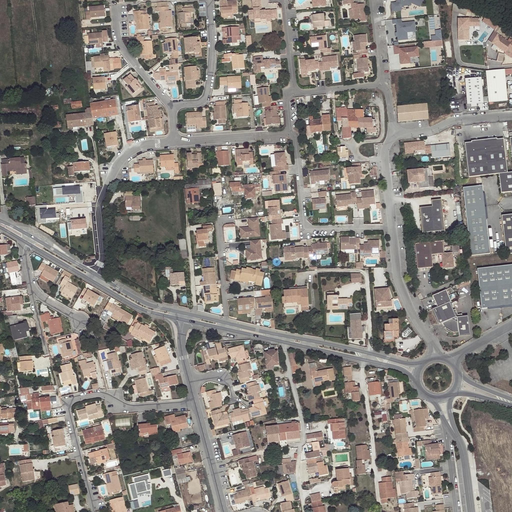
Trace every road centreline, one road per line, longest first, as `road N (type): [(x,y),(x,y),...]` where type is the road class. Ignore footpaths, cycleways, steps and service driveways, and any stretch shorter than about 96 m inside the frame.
road 1 (residential): [(94,505),(66,401),(101,393),(131,409),(198,404)]
road 2 (tertiary): [(420,364),(186,313)]
road 3 (tertiary): [(185,320),(368,360),(416,380)]
road 4 (residential): [(393,227),(303,226),(288,130)]
road 5 (residential): [(95,274),(100,210),(113,173),(138,147),(175,142)]
road 6 (residential): [(138,2),(117,3),(120,37),(172,106)]
road 7 (residential): [(207,0),(212,68),(205,97),(172,106)]
road 8 (residential): [(393,227),(398,278),(432,343)]
road 9 (residential): [(511,114),(394,137)]
